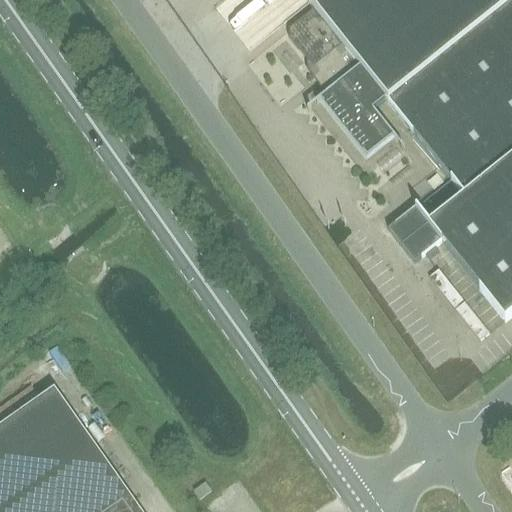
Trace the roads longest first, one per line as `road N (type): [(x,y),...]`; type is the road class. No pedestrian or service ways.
road 1 (tertiary): [(359,503),(4,0)]
road 2 (unclassified): [(440,448),(122,0)]
